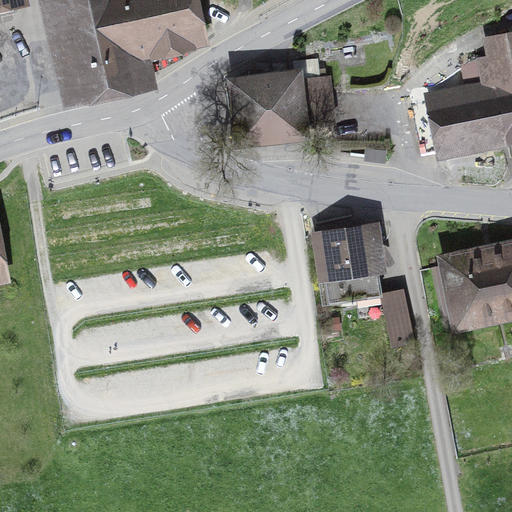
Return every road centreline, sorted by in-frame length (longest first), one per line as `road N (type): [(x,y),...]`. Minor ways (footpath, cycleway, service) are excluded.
road 1 (tertiary): [(154,103),(188,153),(259,177),(511,206)]
road 2 (track): [(452,511),(396,197)]
road 3 (secondary): [(154,103),(331,0)]
road 4 (secondary): [(0,146),(154,103)]
